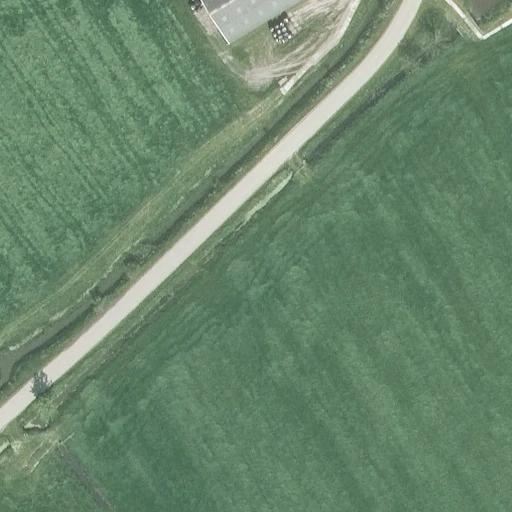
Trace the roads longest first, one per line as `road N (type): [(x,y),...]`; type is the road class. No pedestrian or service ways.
road 1 (tertiary): [(0,420),(365,72),(412,0)]
road 2 (track): [(355,0),(336,38),(286,87),(281,81)]
